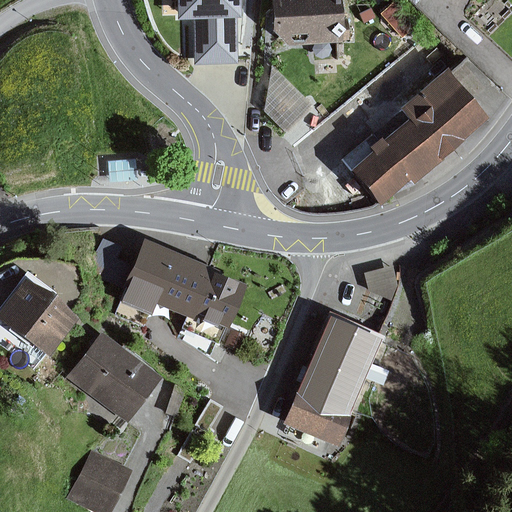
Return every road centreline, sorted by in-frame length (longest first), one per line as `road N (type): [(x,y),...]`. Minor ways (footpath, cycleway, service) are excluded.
road 1 (residential): [(311,239),(311,282),(263,402),(206,511)]
road 2 (tertiary): [(110,0),(124,36),(216,138),(218,175),(205,223)]
road 3 (tertiary): [(311,239),(375,232),(434,208),(511,139)]
road 4 (tertiary): [(0,226),(67,211),(205,223)]
road 5 (track): [(448,511),(511,407)]
